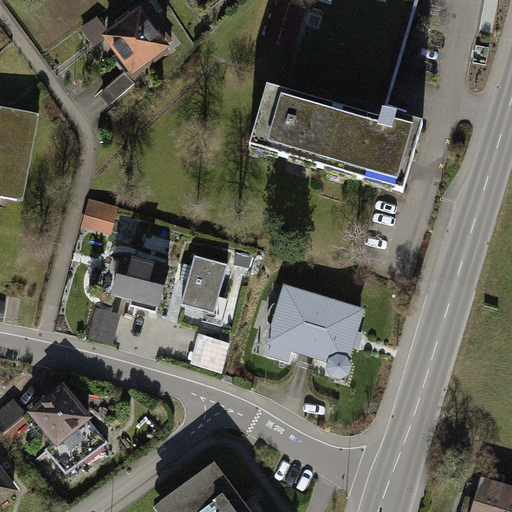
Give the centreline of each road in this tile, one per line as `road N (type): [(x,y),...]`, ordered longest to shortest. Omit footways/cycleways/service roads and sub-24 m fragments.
road 1 (tertiary): [(394,482),(511,98)]
road 2 (residential): [(217,402),(0,341)]
road 3 (residential): [(394,482),(330,462),(217,402)]
road 4 (residential): [(217,402),(202,426),(85,511)]
